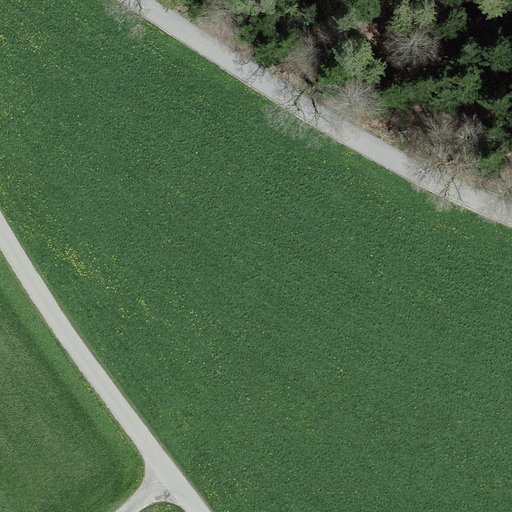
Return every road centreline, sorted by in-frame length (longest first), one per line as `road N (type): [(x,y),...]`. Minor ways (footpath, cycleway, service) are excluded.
road 1 (unclassified): [(511,216),(407,169),(127,0)]
road 2 (unclassified): [(190,511),(0,235)]
